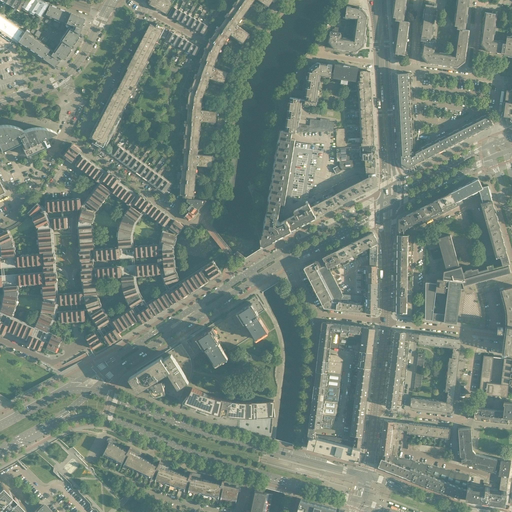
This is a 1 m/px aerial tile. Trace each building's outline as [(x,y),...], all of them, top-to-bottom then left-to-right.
[(17,0),(13,8),(19,11),(21,8),(25,0),(17,0)] [(25,0),(21,8),(27,11),(33,0),(25,0)] [(33,0),(27,11),(33,15),(34,14),(42,0),(40,0),(33,0)] [(42,0),(34,14),(39,18),(41,16),(44,10),(48,4),(48,3),(42,0)] [(149,0),(149,2),(149,3),(150,3),(149,4),(167,14),(173,2),(171,1),(171,0),(149,0)] [(247,12),(254,1),(253,0),(237,0),(237,2),(236,4),(247,12)] [(408,34),(409,26),(410,22),(409,22),(403,21),(403,18),(404,18),(405,14),(405,15),(406,10),(404,10),(405,0),(395,0),(394,4),(392,17),(393,17),(395,17),(395,20),(397,20),(397,24),(396,24),(396,28),(397,29),(394,53),(407,55),(408,50),(406,50),(407,42),(406,42),(407,34),(408,34)] [(466,18),(467,10),(468,2),(470,3),(469,0),(456,0),(456,5),(457,5),(456,13),(455,13),(453,25),(454,25),(457,26),(456,29),(458,29),(456,45),(455,44),(454,49),(455,49),(454,53),(455,53),(455,56),(433,53),(435,41),(431,41),(431,38),(432,38),(433,34),(434,30),(432,30),(436,6),(426,4),(422,4),(422,8),(424,9),(423,17),(424,17),(423,25),(422,24),(420,37),(421,37),(420,40),(424,40),(423,45),(424,45),(423,48),(421,55),(427,63),(435,64),(435,63),(438,64),(438,65),(446,66),(447,66),(447,65),(450,66),(457,67),(465,61),(468,42),(467,42),(468,34),(469,35),(469,30),(464,29),(464,27),(466,27),(466,23),(467,23),(467,19),(466,18)] [(46,11),(45,14),(50,16),(54,18),(58,19),(62,21),(66,23),(70,25),(73,26),(71,28),(70,27),(61,40),(62,41),(54,53),(53,52),(52,52),(51,54),(59,60),(60,58),(61,59),(62,60),(64,57),(66,55),(70,49),(71,47),(70,46),(72,44),(76,38),(77,36),(79,34),(79,33),(80,30),(80,29),(82,25),(83,22),(84,18),(82,18),(72,13),(71,13),(70,12),(66,11),(64,10),(62,9),(60,8),(59,8),(58,7),(57,7),(56,7),(54,6),(51,5),(50,4),(49,4),(46,11)] [(235,6),(234,6),(229,13),(225,20),(235,27),(236,27),(237,25),(247,12),(236,4),(235,6)] [(364,43),(364,39),(365,39),(367,27),(366,26),(367,19),(368,19),(368,16),(362,8),(359,8),(359,9),(352,7),(347,6),(346,13),(342,13),(341,20),(345,20),(346,18),(356,19),(353,40),(340,38),(341,35),(343,35),(344,28),(335,27),(334,32),(330,31),(330,34),(329,38),(328,41),(334,49),(356,52),(364,46),(364,43)] [(179,10),(174,7),(170,15),(173,17),(172,18),(174,19),(179,10)] [(179,10),(174,19),(176,20),(176,19),(179,20),(183,12),(179,10)] [(188,15),(183,12),(179,20),(182,22),(181,23),(183,24),(188,15)] [(482,32),(481,43),(486,51),(493,52),(494,51),(497,52),(497,53),(502,53),(504,53),(504,55),(511,56),(511,84),(507,83),(507,87),(505,99),(508,100),(508,102),(507,102),(504,101),(502,116),(505,116),(506,120),(507,123),(510,123),(511,121),(511,36),(507,35),(507,36),(506,41),(506,42),(506,43),(492,41),(493,38),(494,38),(494,34),(495,34),(495,30),(494,30),(495,22),(496,14),(496,13),(492,13),(488,12),(485,12),(484,16),(484,17),(485,17),(484,20),(484,24),(483,24),(482,32)] [(188,15),(183,24),(185,25),(186,24),(189,25),(193,18),(188,15)] [(0,29),(16,40),(18,41),(24,33),(0,16),(0,29)] [(39,18),(30,32),(33,33),(43,17),(41,16),(39,18)] [(198,20),(193,18),(189,25),(192,27),(191,28),(193,29),(198,20)] [(198,20),(193,29),(195,30),(195,29),(198,31),(202,23),(198,20)] [(230,36),(231,34),(240,41),(239,42),(241,43),(242,42),(243,43),(250,34),(239,26),(237,25),(236,27),(235,27),(225,20),(224,21),(223,23),(221,21),(219,23),(222,25),(219,29),(230,36)] [(207,26),(202,23),(198,31),(201,32),(200,34),(205,36),(208,29),(206,28),(207,26)] [(151,24),(144,36),(157,42),(160,35),(161,36),(165,28),(157,24),(156,26),(151,24)] [(24,33),(18,41),(54,66),(56,64),(59,60),(51,54),(47,52),(49,50),(49,49),(27,34),(28,33),(29,31),(26,29),(25,31),(24,33)] [(221,48),(229,37),(230,36),(219,29),(217,31),(216,31),(211,38),(212,39),(211,41),(210,40),(221,48)] [(174,33),(171,31),(166,39),(171,42),(176,33),(174,32),(174,33)] [(178,34),(176,33),(171,42),(176,45),(180,37),(177,35),(178,34)] [(144,36),(138,48),(149,54),(150,52),(151,53),(157,42),(144,36)] [(183,38),(180,37),(176,45),(181,47),(186,38),(184,37),(183,38)] [(188,39),(186,38),(181,47),(185,50),(190,42),(187,40),(188,39)] [(214,67),(217,57),(219,52),(220,51),(221,48),(210,40),(208,44),(206,47),(207,47),(206,50),(205,49),(202,58),(203,58),(200,66),(212,70),(213,70),(214,67)] [(192,44),(190,42),(185,50),(190,52),(195,43),(193,42),(192,44)] [(197,44),(195,43),(190,52),(195,55),(199,47),(196,46),(197,44)] [(138,48),(131,61),(145,67),(147,62),(146,62),(149,57),(148,56),(149,54),(138,48)] [(139,78),(145,67),(131,61),(127,68),(128,69),(123,78),(135,84),(136,85),(137,82),(136,81),(139,77),(139,78)] [(317,97),(318,89),(319,89),(320,85),(318,85),(320,74),(331,76),(332,65),(328,64),(327,65),(325,64),(317,63),(309,68),(309,72),(308,79),(305,100),(305,103),(315,104),(316,101),(317,101),(318,97),(317,97)] [(356,80),(358,67),(350,66),(344,65),(336,64),(335,66),(335,67),(334,67),(333,74),(334,74),(334,75),(334,77),(341,78),(341,83),(340,83),(341,84),(342,83),(343,84),(344,84),(346,84),(347,85),(348,84),(348,79),(356,80)] [(224,83),(228,73),(217,68),(215,68),(214,67),(213,70),(212,70),(200,66),(200,67),(199,69),(196,67),(196,70),(199,71),(196,77),(209,82),(210,78),(220,82),(220,83),(222,84),(223,84),(223,83),(224,83)] [(373,145),(373,142),(374,142),(374,141),(373,141),(373,142),(372,138),(373,138),(373,137),(374,137),(374,132),(372,132),(372,129),(373,129),(373,128),(373,127),(373,126),(372,126),(372,123),(373,123),(373,117),(372,117),(372,116),(371,116),(371,113),(371,109),(372,109),(372,108),(372,103),(370,103),(370,100),(371,100),(371,99),(372,99),(372,98),(371,98),(371,97),(370,97),(370,94),(372,94),(371,89),(371,88),(370,87),(369,84),(370,84),(371,84),(369,84),(369,81),(370,81),(370,71),(360,71),(360,81),(360,82),(359,82),(359,84),(357,84),(356,87),(359,87),(360,92),(357,92),(357,97),(360,97),(360,101),(357,101),(357,106),(360,106),(361,111),(358,111),(358,116),(361,116),(361,121),(358,121),(359,126),(362,126),(362,130),(359,130),(359,135),(362,135),(362,140),(359,140),(359,143),(361,143),(361,146),(373,145)] [(411,73),(396,74),(401,151),(401,153),(402,153),(409,152),(411,153),(412,151),(415,153),(415,152),(415,150),(411,73)] [(204,94),(207,86),(209,82),(196,77),(196,78),(195,78),(192,87),(193,87),(192,89),(204,94)] [(132,89),(135,84),(123,78),(121,82),(124,83),(123,84),(121,83),(118,88),(130,94),(131,95),(133,90),(132,89)] [(115,92),(111,100),(124,107),(130,97),(129,96),(130,94),(118,88),(116,93),(115,92)] [(204,94),(192,89),(191,91),(190,91),(189,94),(189,98),(188,103),(189,104),(188,112),(201,113),(201,112),(201,110),(202,102),(202,99),(204,94)] [(297,123),(301,99),(290,97),(290,102),(289,109),(288,109),(287,118),(288,118),(287,121),(286,130),(292,130),(296,131),(297,123)] [(111,100),(107,107),(105,112),(116,118),(117,116),(118,117),(121,111),(122,112),(124,107),(111,100)] [(216,122),(217,111),(203,110),(201,110),(201,112),(201,113),(188,112),(188,114),(188,115),(185,114),(185,117),(188,117),(187,123),(200,124),(201,121),(211,122),(211,123),(212,124),(214,124),(214,123),(214,122),(216,122)] [(105,112),(98,125),(111,131),(116,121),(115,120),(116,118),(105,112)] [(486,115),(474,121),(479,131),(493,124),(488,115),(486,116),(486,115)] [(299,123),(297,123),(296,131),(298,131),(298,132),(299,132),(333,131),(335,122),(329,122),(329,120),(320,119),(320,121),(310,119),(309,126),(298,124),(299,123)] [(474,121),(462,127),(460,128),(461,129),(466,138),(479,131),(474,121)] [(200,124),(187,123),(187,125),(186,125),(185,134),(186,134),(186,136),(199,137),(200,124)] [(0,147),(1,151),(21,141),(23,146),(22,147),(26,155),(49,144),(46,137),(54,133),(55,132),(52,130),(49,129),(47,128),(45,128),(42,128),(40,127),(38,127),(36,127),(35,127),(34,127),(33,128),(31,128),(30,128),(22,131),(21,131),(21,130),(22,129),(20,128),(19,128),(17,127),(16,126),(14,126),(12,125),(9,125),(8,125),(5,125),(4,125),(1,125),(0,124),(0,147)] [(98,125),(92,137),(97,140),(96,143),(104,147),(108,139),(107,138),(111,131),(98,125)] [(337,161),(339,161),(360,159),(360,153),(361,153),(361,152),(360,152),(357,152),(357,149),(351,149),(351,147),(345,147),(344,128),(336,129),(336,148),(337,161)] [(466,138),(461,129),(460,128),(446,135),(452,145),(466,138)] [(294,145),(295,139),(291,138),(292,135),(292,131),(292,130),(286,130),(281,130),(281,133),(279,142),(294,145)] [(446,135),(435,141),(433,141),(434,143),(438,152),(452,145),(446,135)] [(199,137),(186,136),(186,139),(185,139),(184,148),(185,148),(185,156),(197,157),(198,156),(198,154),(199,137)] [(422,149),(420,150),(424,159),(438,152),(434,143),(433,141),(421,148),(422,149)] [(294,145),(279,142),(277,153),(293,155),(294,145)] [(81,149),(74,144),(64,156),(72,162),(81,149)] [(117,145),(112,152),(115,154),(114,156),(115,157),(122,148),(117,145)] [(122,148),(115,157),(117,158),(118,157),(121,159),(126,152),(122,148)] [(402,153),(401,153),(402,166),(402,167),(403,168),(405,169),(406,168),(424,159),(420,150),(415,152),(415,153),(412,151),(411,153),(409,152),(402,153)] [(126,152),(121,159),(123,161),(122,162),(124,163),(130,155),(126,152)] [(293,155),(277,153),(276,164),(291,166),(293,155)] [(197,157),(185,156),(184,157),(184,159),(181,159),(181,161),(184,162),(184,166),(197,167),(197,165),(208,166),(208,167),(208,168),(210,168),(211,168),(211,166),(212,167),(213,155),(199,154),(198,154),(198,156),(197,157)] [(130,155),(124,163),(126,165),(127,163),(129,165),(135,158),(130,155)] [(131,233),(133,224),(135,224),(136,222),(142,213),(135,208),(138,205),(142,207),(147,200),(139,194),(137,196),(118,182),(120,180),(107,171),(106,173),(94,164),(93,165),(89,162),(86,159),(82,156),(79,160),(77,164),(81,167),(82,168),(87,172),(100,181),(102,178),(110,184),(107,188),(100,182),(85,203),(95,210),(110,190),(111,191),(112,190),(131,204),(131,205),(132,206),(126,214),(122,221),(120,230),(119,237),(120,247),(121,247),(122,257),(132,256),(137,256),(159,254),(159,245),(131,247),(131,246),(133,246),(132,236),(132,233),(131,233)] [(135,158),(129,165),(132,167),(131,168),(133,170),(139,161),(135,158)] [(375,158),(365,159),(360,159),(339,161),(340,165),(342,170),(346,168),(366,167),(376,167),(375,158)] [(139,161),(133,170),(135,171),(136,170),(138,172),(143,164),(139,161)] [(143,164),(138,172),(141,174),(140,175),(142,176),(148,168),(143,164)] [(291,166),(276,164),(274,174),(289,177),(291,166)] [(197,167),(184,166),(183,169),(182,178),(183,178),(182,181),(195,182),(197,167)] [(376,167),(366,167),(366,170),(366,175),(358,176),(366,191),(377,185),(376,175),(375,175),(375,173),(376,173),(376,170),(376,167)] [(148,168),(142,176),(144,178),(144,176),(147,178),(152,171),(148,168)] [(152,171),(147,178),(150,180),(149,181),(151,183),(157,174),(152,171)] [(157,174),(151,183),(152,184),(153,183),(156,185),(161,177),(157,174)] [(289,177),(274,174),(272,185),(287,188),(289,177)] [(366,191),(358,176),(352,176),(345,180),(348,187),(353,197),(366,191)] [(161,177),(156,185),(158,186),(158,188),(159,189),(165,181),(161,177)] [(482,187),(478,178),(471,182),(478,196),(480,194),(479,190),(482,187)] [(353,197),(348,187),(345,180),(332,187),(341,204),(353,197)] [(165,181),(159,189),(161,190),(162,189),(165,191),(170,184),(165,181)] [(195,182),(182,181),(182,183),(181,183),(180,195),(185,195),(185,198),(186,198),(194,199),(195,182)] [(478,196),(471,182),(464,186),(471,199),(478,196)] [(287,188),(272,185),(270,196),(286,198),(287,188)] [(491,196),(488,185),(482,187),(479,190),(480,194),(481,197),(482,199),(483,202),(492,200),(491,196)] [(464,186),(451,192),(458,206),(471,199),(464,186)] [(341,204),(332,187),(320,193),(328,210),(341,204)] [(458,206),(451,192),(437,199),(444,213),(458,206)] [(328,210),(320,193),(307,200),(309,203),(311,206),(311,207),(316,216),(328,210)] [(286,198),(270,196),(269,206),(280,208),(281,203),(285,204),(286,198)] [(200,209),(206,201),(206,200),(194,199),(186,198),(187,199),(187,201),(200,209)] [(74,200),(55,201),(46,202),(46,211),(71,209),(74,209),(81,208),(81,199),(74,200)] [(444,213),(437,199),(423,206),(430,220),(444,213)] [(507,254),(498,223),(492,200),(483,202),(481,203),(482,207),(496,258),(499,257),(499,256),(500,256),(507,254)] [(33,215),(41,207),(42,206),(38,202),(29,211),(33,215)] [(152,202),(151,203),(145,210),(166,225),(172,217),(152,202)] [(311,207),(311,206),(309,203),(294,210),(296,214),(286,219),(284,216),(283,215),(279,214),(280,208),(269,206),(265,228),(265,232),(266,233),(267,235),(269,236),(271,237),(272,237),(273,237),(276,237),(300,225),(316,216),(311,207)] [(187,208),(190,210),(196,214),(200,209),(191,204),(187,208)] [(423,206),(410,213),(417,227),(430,220),(423,206)] [(81,219),(80,221),(80,222),(81,222),(81,221),(82,221),(82,222),(84,222),(85,220),(92,222),(94,212),(83,209),(81,219)] [(38,226),(45,223),(46,225),(47,224),(48,225),(48,224),(49,224),(50,224),(49,223),(49,222),(44,212),(34,217),(38,226)] [(417,227),(410,213),(399,219),(399,230),(399,233),(399,235),(403,235),(404,233),(404,230),(410,230),(417,227)] [(53,228),(53,227),(68,226),(67,217),(52,219),(53,228)] [(177,233),(183,225),(176,220),(170,228),(177,233)] [(91,224),(80,225),(79,225),(81,260),(83,260),(83,266),(83,270),(82,270),(84,295),(97,294),(96,279),(94,279),(94,269),(92,269),(92,265),(92,260),(93,260),(92,250),(93,249),(91,224)] [(52,227),(39,229),(41,254),(42,253),(43,263),(44,263),(45,269),(45,273),(44,273),(45,283),(43,283),(45,298),(56,297),(57,297),(55,272),(54,272),(54,268),(53,263),(54,263),(52,227)] [(1,258),(0,257),(0,266),(2,267),(4,267),(14,266),(13,256),(14,256),(14,245),(12,238),(7,229),(0,232),(0,240),(1,243),(0,244),(1,247),(2,257),(3,257),(3,263),(1,263),(1,258)] [(164,248),(164,258),(163,258),(162,257),(161,257),(160,257),(159,258),(159,257),(158,257),(158,258),(158,261),(159,261),(159,260),(160,260),(161,261),(161,260),(162,260),(163,259),(165,259),(165,269),(166,273),(164,274),(167,284),(178,280),(175,271),(174,269),(172,247),(176,236),(165,232),(162,242),(164,243),(164,248)] [(372,233),(360,239),(367,253),(370,253),(370,247),(370,246),(371,245),(377,242),(372,233)] [(413,235),(403,235),(399,235),(397,235),(397,250),(413,250),(413,235)] [(466,273),(463,274),(461,266),(459,266),(450,235),(438,238),(447,270),(445,270),(444,279),(437,278),(437,282),(426,282),(425,319),(457,323),(461,287),(463,288),(464,288),(464,287),(464,286),(508,274),(508,273),(511,272),(508,264),(510,263),(507,254),(500,256),(501,262),(502,265),(493,267),(492,264),(486,266),(487,269),(478,271),(478,268),(472,270),(472,269),(465,270),(466,273)] [(360,239),(348,245),(355,259),(367,253),(360,239)] [(355,259),(348,245),(336,251),(343,265),(355,259)] [(119,248),(94,250),(95,259),(120,257),(119,248)] [(413,250),(397,250),(397,265),(413,266),(413,250)] [(336,251),(324,258),(327,264),(331,272),(343,265),(336,251)] [(41,264),(40,255),(15,257),(16,266),(41,264)] [(313,262),(314,263),(317,269),(327,264),(324,258),(322,258),(313,262)] [(221,273),(213,260),(204,266),(205,266),(205,267),(211,275),(213,278),(213,279),(221,273)] [(317,269),(314,263),(313,262),(304,267),(324,307),(336,309),(336,308),(340,309),(342,294),(331,272),(327,264),(317,269)] [(143,300),(140,295),(139,293),(137,293),(135,284),(136,284),(135,281),(135,276),(134,276),(134,275),(161,273),(160,264),(140,265),(133,266),(123,267),(124,277),(122,277),(123,282),(124,287),(127,297),(129,302),(132,306),(143,300)] [(377,265),(370,265),(366,265),(363,266),(362,282),(377,282),(377,265)] [(413,266),(397,265),(396,280),(412,281),(413,266)] [(96,269),(96,278),(121,276),(121,267),(96,269)] [(142,324),(209,281),(201,269),(180,283),(182,286),(170,294),(168,290),(147,304),(149,307),(137,315),(132,308),(111,321),(116,329),(103,336),(109,345),(122,337),(119,333),(139,320),(142,324)] [(17,275),(17,284),(43,282),(42,273),(17,275)] [(15,306),(15,305),(17,296),(17,291),(17,285),(15,285),(15,275),(2,276),(0,276),(0,285),(3,285),(3,280),(5,280),(5,286),(4,286),(5,291),(4,294),(6,294),(4,304),(3,303),(2,306),(0,310),(12,316),(14,311),(15,306)] [(412,281),(396,280),(396,296),(412,296),(412,281)] [(377,282),(362,282),(362,295),(364,295),(364,298),(376,298),(377,282)] [(511,286),(500,290),(499,288),(496,289),(498,297),(500,304),(501,309),(502,314),(502,320),(501,327),(498,326),(497,331),(502,332),(502,331),(504,332),(506,332),(505,337),(503,352),(511,353),(511,286)] [(72,294),(69,294),(58,295),(59,304),(73,303),(84,302),(83,293),(72,294)] [(342,294),(340,309),(360,311),(362,296),(342,294)] [(376,313),(376,298),(364,298),(364,295),(362,295),(362,296),(360,311),(376,313)] [(97,296),(90,299),(90,297),(88,297),(87,297),(88,297),(87,298),(86,297),(86,298),(87,300),(86,300),(90,310),(101,306),(97,296)] [(268,331),(259,317),(258,318),(257,315),(265,310),(256,296),(186,341),(195,355),(206,348),(208,351),(207,351),(216,365),(215,364),(227,356),(228,357),(225,353),(253,335),(256,339),(256,338),(267,331),(268,332),(268,331)] [(412,296),(396,296),(396,313),(401,313),(401,316),(412,316),(412,296)] [(56,302),(56,300),(55,300),(54,300),(54,299),(54,300),(52,300),(52,301),(44,300),(43,311),(54,312),(56,302)] [(102,308),(92,314),(91,315),(99,328),(110,321),(102,308)] [(74,311),(70,311),(59,312),(60,321),(74,320),(85,319),(84,310),(74,311)] [(54,318),(42,313),(36,327),(48,332),(54,318)] [(45,341),(31,335),(35,327),(12,317),(8,325),(0,321),(0,332),(5,335),(7,330),(21,336),(29,340),(27,344),(41,350),(45,341)] [(322,321),(321,331),(332,333),(333,323),(322,321)] [(339,348),(340,334),(342,324),(333,323),(332,333),(331,340),(330,347),(339,348)] [(347,349),(350,325),(342,324),(340,334),(339,348),(347,349)] [(375,328),(350,325),(347,349),(354,350),(372,352),(375,328)] [(393,347),(409,349),(410,339),(405,339),(406,332),(395,330),(393,347)] [(94,331),(90,333),(85,336),(86,337),(93,348),(93,349),(102,344),(94,331)] [(330,347),(331,340),(332,333),(321,331),(319,348),(330,349),(330,347)] [(418,340),(419,333),(416,333),(406,332),(405,339),(410,339),(416,340),(418,340)] [(419,334),(419,333),(418,340),(418,343),(432,345),(433,335),(419,333),(419,334)] [(63,338),(53,334),(47,348),(57,352),(57,351),(61,342),(62,338),(63,338)] [(447,337),(433,335),(432,345),(446,346),(447,337)] [(461,339),(447,337),(446,346),(453,347),(459,348),(460,348),(461,339)] [(181,344),(179,345),(178,344),(165,352),(136,370),(137,372),(134,374),(130,377),(133,382),(135,385),(138,389),(139,391),(144,388),(146,386),(147,385),(148,385),(149,386),(148,387),(153,394),(155,395),(157,395),(166,393),(179,399),(186,385),(187,382),(189,381),(188,381),(191,375),(191,370),(191,363),(190,358),(181,344)] [(409,349),(393,347),(391,362),(407,364),(409,349)] [(330,349),(319,348),(319,349),(318,353),(317,360),(343,363),(343,360),(336,355),(329,354),(330,350),(330,349)] [(354,350),(352,366),(359,366),(370,368),(372,352),(354,350)] [(490,382),(493,356),(483,355),(479,393),(507,397),(509,383),(511,383),(511,379),(510,379),(509,379),(509,376),(510,376),(510,377),(511,377),(511,376),(511,372),(510,373),(510,370),(511,370),(511,366),(511,367),(511,364),(511,363),(511,360),(511,359),(504,358),(501,384),(490,382)] [(452,357),(449,357),(448,371),(457,372),(459,358),(452,357)] [(343,363),(317,360),(316,371),(341,374),(343,363)] [(407,364),(391,362),(389,376),(405,378),(407,364)] [(370,368),(359,366),(352,366),(351,379),(369,382),(370,368)] [(341,374),(316,371),(314,385),(340,388),(341,374)] [(457,372),(448,371),(446,385),(455,386),(457,372)] [(405,378),(389,376),(387,391),(403,393),(405,378)] [(369,382),(351,379),(349,393),(367,395),(369,382)] [(314,385),(313,399),(338,402),(340,388),(314,385)] [(455,386),(446,385),(445,391),(448,391),(446,402),(453,403),(455,386)] [(272,417),(274,400),(267,401),(262,401),(257,402),(252,402),(247,402),(242,401),(236,401),(232,400),(227,399),(221,398),(216,397),(211,395),(202,392),(197,390),(192,388),(185,402),(196,407),(202,409),(206,411),(212,412),(218,414),(223,415),(229,416),(234,417),(240,417),(246,418),(252,418),(257,418),(263,418),(269,417),(272,417)] [(403,393),(387,391),(386,406),(397,408),(397,405),(402,406),(403,393)] [(367,395),(349,393),(347,407),(365,409),(367,395)] [(425,399),(411,397),(410,407),(424,408),(425,399)] [(338,402),(313,399),(311,413),(335,416),(336,413),(338,402)] [(439,401),(425,399),(424,408),(438,410),(439,401)] [(453,403),(446,402),(439,401),(438,410),(452,412),(453,403)] [(511,418),(511,402),(504,401),(503,404),(504,404),(503,411),(477,407),(477,406),(476,406),(475,407),(474,419),(508,423),(508,421),(510,421),(510,418),(511,418)] [(365,409),(347,407),(346,420),(364,422),(365,409)] [(335,416),(311,413),(309,425),(314,426),(331,429),(335,416)] [(364,422),(346,420),(345,425),(350,426),(349,432),(351,432),(350,433),(361,435),(364,422)] [(399,439),(400,429),(392,428),(393,421),(384,420),(382,437),(399,439)] [(407,430),(408,423),(405,422),(404,422),(393,421),(392,428),(400,429),(404,429),(407,430)] [(422,424),(409,423),(408,423),(407,430),(408,430),(407,433),(421,434),(422,424)] [(436,426),(422,424),(421,434),(435,436),(436,426)] [(361,435),(350,433),(349,439),(338,436),(314,433),(314,431),(314,429),(314,426),(309,425),(308,428),(308,430),(307,441),(306,445),(312,447),(354,458),(358,458),(361,435)] [(450,428),(436,426),(435,436),(449,438),(450,428)] [(495,465),(497,459),(475,453),(473,450),(472,450),(471,427),(458,428),(460,456),(461,456),(461,463),(467,463),(467,464),(494,471),(495,465)] [(104,452),(102,457),(103,455),(107,457),(106,459),(107,460),(108,458),(112,460),(111,461),(112,462),(112,460),(116,462),(116,464),(117,462),(121,464),(120,466),(121,466),(125,458),(126,459),(123,467),(124,466),(128,467),(127,469),(128,470),(129,468),(133,470),(132,472),(133,470),(137,472),(144,458),(140,456),(141,454),(140,451),(130,447),(130,448),(129,447),(127,448),(126,449),(115,444),(115,442),(114,439),(111,437),(108,438),(102,449),(103,451),(104,452)] [(399,439),(382,437),(380,453),(397,455),(399,439)] [(397,455),(380,453),(379,459),(381,460),(378,467),(392,472),(398,457),(397,457),(397,455)] [(413,461),(398,457),(392,472),(406,478),(413,461)] [(144,458),(137,472),(136,474),(137,474),(138,472),(142,474),(141,476),(142,474),(146,476),(145,478),(146,479),(147,477),(151,479),(150,481),(154,473),(157,474),(154,482),(155,483),(156,481),(160,482),(159,484),(160,484),(160,482),(165,484),(164,486),(165,486),(165,484),(169,485),(175,471),(170,469),(171,467),(170,465),(162,462),(160,461),(159,462),(156,463),(156,464),(144,458)] [(508,477),(511,461),(501,459),(498,459),(497,459),(495,465),(496,466),(500,466),(498,475),(501,476),(508,477)] [(428,465),(413,461),(406,478),(420,483),(428,465)] [(442,468),(428,465),(420,483),(434,489),(442,468)] [(457,472),(442,468),(434,489),(448,494),(457,472)] [(175,471),(169,485),(169,487),(169,488),(170,486),(174,487),(174,489),(175,487),(179,489),(178,491),(179,491),(180,489),(184,490),(183,492),(184,493),(187,484),(190,485),(188,494),(189,492),(193,493),(193,495),(194,493),(198,494),(198,496),(199,494),(203,495),(206,480),(202,479),(202,477),(201,474),(193,472),(191,472),(190,473),(187,474),(187,475),(175,471)] [(469,475),(457,472),(448,494),(459,498),(460,497),(466,497),(467,485),(469,475)] [(508,477),(501,476),(501,479),(501,480),(499,490),(506,491),(508,480),(508,477)] [(219,483),(206,480),(203,495),(203,497),(204,495),(208,496),(208,498),(209,496),(213,497),(213,499),(214,497),(218,498),(218,500),(220,491),(222,492),(220,501),(221,501),(221,499),(226,500),(225,502),(226,502),(226,500),(231,501),(230,503),(231,503),(231,501),(236,502),(235,504),(236,504),(240,485),(238,482),(223,479),(222,480),(220,481),(219,483)] [(15,511),(23,505),(18,500),(16,497),(14,497),(11,501),(9,500),(12,498),(12,497),(12,496),(12,495),(11,495),(10,495),(9,495),(7,497),(6,496),(10,493),(10,491),(2,484),(0,485),(0,511),(15,511)] [(504,504),(506,493),(506,491),(499,490),(491,488),(491,485),(484,484),(484,487),(467,485),(466,497),(466,498),(504,504)] [(266,511),(267,509),(269,510),(269,509),(267,509),(268,504),(270,505),(270,504),(268,504),(269,499),(271,500),(271,499),(269,499),(270,494),(272,495),(272,494),(263,492),(263,491),(262,489),(257,488),(255,489),(255,491),(253,490),(251,492),(247,509),(246,511),(247,511),(266,511)] [(344,511),(345,511),(339,509),(338,510),(337,509),(300,499),(297,509),(299,510),(299,511),(302,511),(303,511),(344,511)] [(44,502),(42,504),(34,511),(49,511),(51,510),(44,502)]
